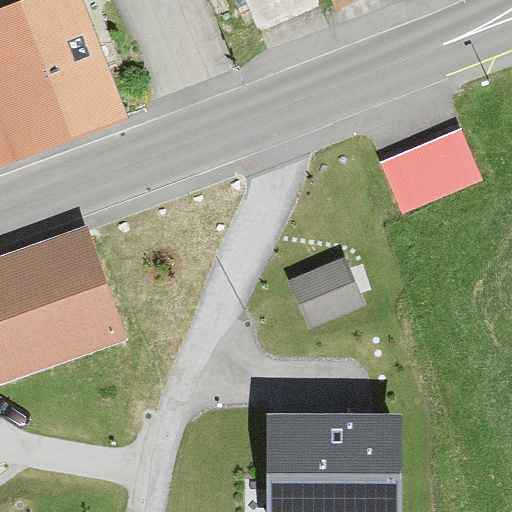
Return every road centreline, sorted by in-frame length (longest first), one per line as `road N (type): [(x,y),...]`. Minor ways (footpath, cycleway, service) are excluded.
road 1 (residential): [(296,103),(273,181),(176,405),(150,511)]
road 2 (tertiary): [(296,103),(0,211)]
road 3 (tertiary): [(511,26),(296,103)]
